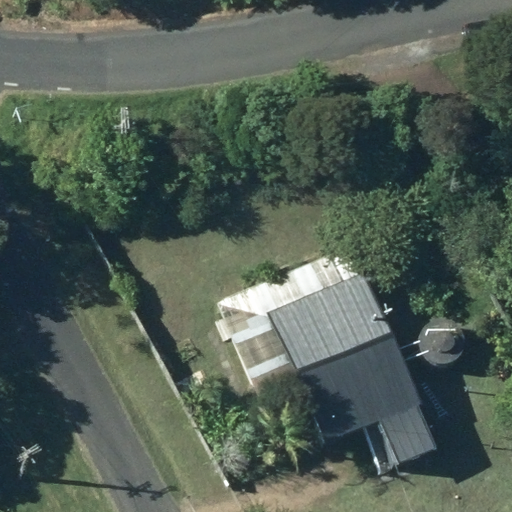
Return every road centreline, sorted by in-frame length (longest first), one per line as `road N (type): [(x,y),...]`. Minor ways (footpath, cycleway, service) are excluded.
road 1 (unclassified): [(0,60),(169,67),(482,0)]
road 2 (residential): [(0,240),(151,511)]
